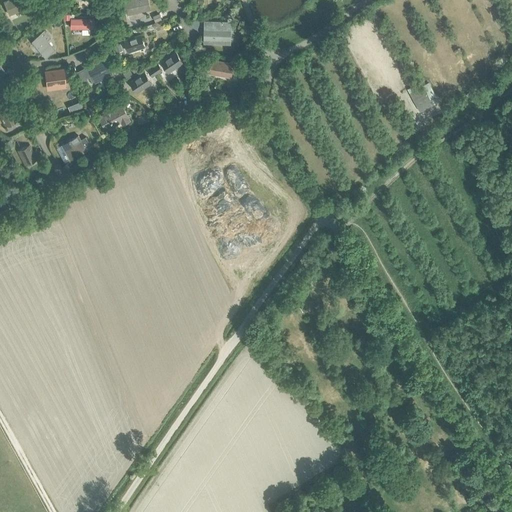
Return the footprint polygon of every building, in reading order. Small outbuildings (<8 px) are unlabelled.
[(22,9),(27,7),(24,0),(5,0),(3,1),(5,5),(9,15),(22,9)] [(128,0),(125,1),(128,14),(143,11),(151,9),(148,0),(128,0)] [(56,10),(52,14),(55,19),(60,15),(56,10)] [(159,13),(153,16),(156,22),(161,19),(159,13)] [(95,27),(95,17),(72,17),(72,27),(95,27)] [(35,18),(30,22),(32,26),(38,22),(35,18)] [(204,28),(203,40),(226,41),(226,21),(209,20),(209,28),(204,28)] [(45,40),(49,37),(43,30),(31,40),(35,45),(41,52),(41,53),(44,56),(53,49),(50,45),(45,40)] [(142,34),(124,40),(128,51),(145,45),(142,34)] [(161,62),(168,72),(183,62),(176,52),(161,62)] [(88,66),(77,71),(83,82),(93,77),(95,82),(113,74),(105,58),(88,66)] [(211,59),(209,71),(231,75),(233,63),(211,59)] [(117,62),(112,65),(116,73),(121,70),(117,62)] [(158,64),(151,69),(156,73),(162,69),(158,64)] [(63,69),(44,72),(46,84),(65,82),(63,69)] [(129,70),(123,73),(126,78),(132,75),(129,70)] [(130,82),(137,92),(151,82),(144,72),(130,82)] [(415,106),(431,97),(421,80),(405,89),(415,106)] [(475,86),(466,94),(467,95),(470,98),(479,90),(477,88),(475,86)] [(81,100),(75,103),(77,110),(84,107),(81,100)] [(102,110),(104,113),(98,116),(106,131),(121,122),(123,125),(131,120),(121,104),(112,109),(110,106),(102,110)] [(16,120),(9,107),(0,111),(0,117),(4,126),(16,120)] [(61,145),(70,160),(87,150),(85,145),(89,143),(86,136),(81,139),(78,134),(61,145)] [(17,151),(24,164),(36,158),(29,145),(17,151)]
